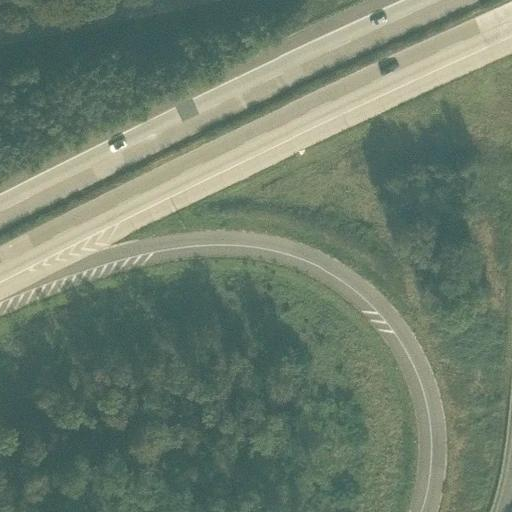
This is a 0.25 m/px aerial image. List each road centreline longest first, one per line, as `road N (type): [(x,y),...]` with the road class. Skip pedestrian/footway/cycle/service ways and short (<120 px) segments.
road 1 (motorway): [(0,286),(161,238),(270,235),(324,252),(401,324),(427,370),(440,435),(425,511)]
road 2 (motorway): [(0,261),(511,17)]
road 3 (motorway): [(434,0),(0,211)]
road 4 (motorway): [(190,0),(0,38)]
